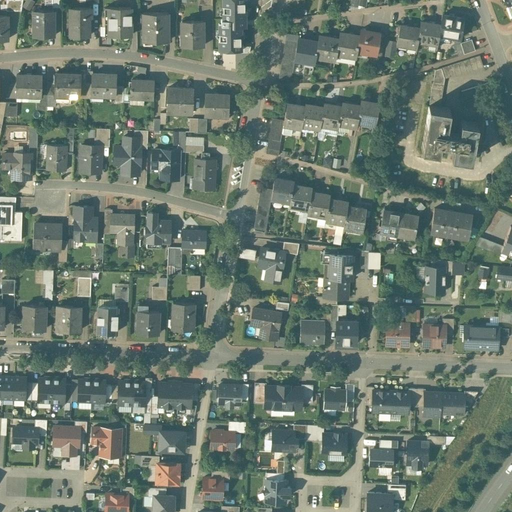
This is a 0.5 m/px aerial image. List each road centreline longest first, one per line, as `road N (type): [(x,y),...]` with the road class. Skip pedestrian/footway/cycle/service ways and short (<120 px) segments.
road 1 (residential): [(256,82),(92,51),(0,57)]
road 2 (residential): [(0,347),(211,356)]
road 3 (residential): [(47,199),(60,186),(103,187),(235,219)]
road 4 (residential): [(184,511),(211,356)]
road 5 (residential): [(360,362),(511,368)]
road 6 (residential): [(211,356),(360,362)]
road 7 (residential): [(235,219),(211,356)]
road 8 (residential): [(256,82),(235,219)]
road 9 (residential): [(0,496),(1,472),(77,474),(76,504)]
